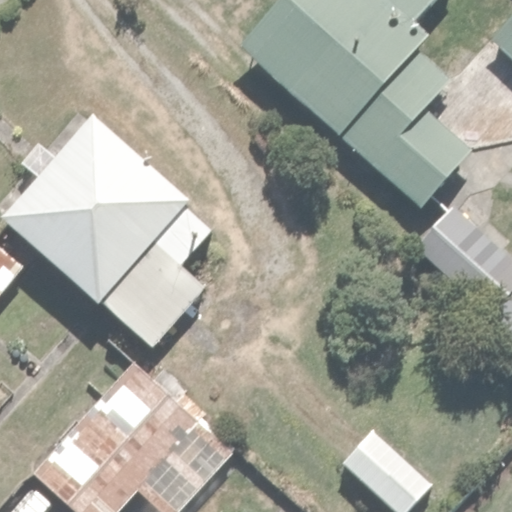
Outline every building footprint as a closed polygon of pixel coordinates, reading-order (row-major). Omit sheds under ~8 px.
[(271,0),(240,33),(415,197),(463,145),(418,103),(447,72),(397,25),(419,0),(271,0)] [(511,1),(487,34),(511,53),(511,1)] [(0,202),(0,203),(151,341),(206,281),(184,260),(216,225),(176,189),(182,181),(93,100),(0,202)] [(511,213),(471,177),(414,241),(511,327),(511,213)] [(0,289),(24,258),(0,239),(0,289)] [(133,351),(32,463),(86,511),(115,511),(138,487),(165,511),(171,511),(234,443),(133,351)] [(371,424),(341,459),(402,511),(403,511),(433,478),(371,424)]
